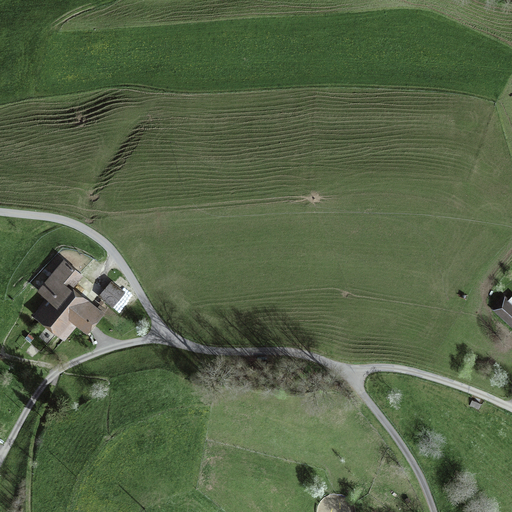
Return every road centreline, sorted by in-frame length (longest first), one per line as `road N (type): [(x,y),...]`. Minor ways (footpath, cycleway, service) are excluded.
road 1 (unclassified): [(0,211),(62,220),(93,235),(164,333),(183,343),(309,355),(348,373)]
road 2 (unclassified): [(511,409),(411,371),(348,373)]
road 3 (track): [(56,371),(33,441),(28,511)]
